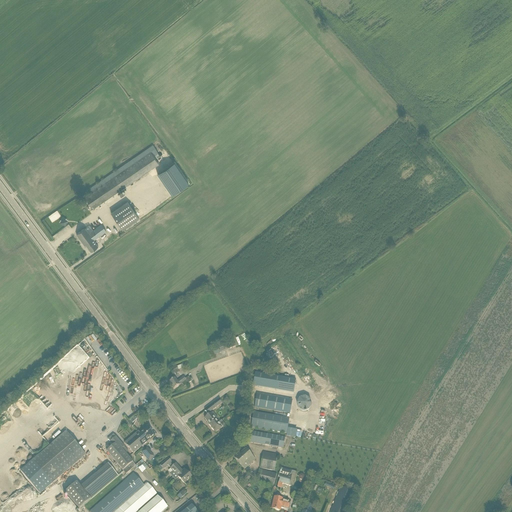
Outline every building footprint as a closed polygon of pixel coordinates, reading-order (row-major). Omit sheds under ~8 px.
[(91,192),(84,197),(92,209),(122,189),(158,164),(150,152),(151,151),(155,155),(158,153),(153,145),(148,148),(89,189),(91,192)] [(174,163),(157,174),(172,195),(188,184),(174,163)] [(111,213),(122,230),(139,218),(127,202),(111,213)] [(62,217),(59,222),(64,225),(68,220),(62,217)] [(84,245),(85,245),(91,252),(98,246),(94,240),(106,231),(101,224),(91,232),(90,231),(88,233),(85,228),(80,231),(76,234),(84,245)] [(212,349),(214,355),(220,353),(232,349),(232,348),(237,346),(235,339),(233,340),(233,341),(212,349)] [(171,366),(174,374),(180,372),(179,369),(178,370),(175,364),(171,366)] [(89,365),(83,370),(88,375),(93,370),(89,365)] [(255,372),(253,386),(293,393),(296,379),(255,372)] [(169,382),(174,389),(183,383),(185,386),(192,381),(189,377),(185,379),(184,377),(177,382),(174,379),(169,382)] [(124,392),(115,381),(113,381),(112,382),(109,383),(106,386),(104,387),(103,384),(108,382),(107,379),(106,378),(103,379),(102,378),(85,391),(95,388),(97,391),(100,390),(101,393),(103,391),(104,393),(102,394),(102,396),(108,402),(116,396),(118,398),(124,392)] [(254,407),(281,412),(290,413),(292,400),(256,394),(254,407)] [(310,399),(304,397),(299,398),(296,404),(298,409),(303,412),(309,410),(311,405),(310,399)] [(205,411),(207,414),(221,404),(219,401),(205,411)] [(208,415),(204,418),(210,426),(211,427),(212,428),(213,429),(213,430),(215,433),(222,428),(225,425),(221,420),(218,423),(216,420),(216,419),(217,419),(217,418),(216,417),(215,415),(213,412),(209,415),(208,415)] [(251,427),(287,433),(289,418),(253,412),(251,427)] [(82,417),(78,422),(82,426),(87,421),(82,417)] [(150,439),(150,438),(154,435),(147,428),(140,433),(138,431),(124,443),(133,454),(150,439)] [(296,431),(294,447),(290,446),(288,463),(292,463),(291,468),(297,469),(302,432),(296,431)] [(20,471),(39,494),(85,455),(66,432),(20,471)] [(250,442),(282,448),(283,447),(285,437),(252,432),(250,442)] [(113,446),(106,451),(115,462),(114,463),(115,465),(117,464),(123,471),(126,474),(136,466),(133,462),(122,449),(124,447),(115,437),(110,442),(113,446)] [(235,459),(245,469),(255,459),(246,449),(235,459)] [(260,468),(265,469),(274,471),(277,455),(263,452),(260,468)] [(160,466),(163,469),(171,462),(169,458),(160,466)] [(189,480),(188,480),(191,478),(185,471),(183,473),(178,468),(176,464),(171,468),(174,472),(171,474),(176,480),(178,477),(186,486),(189,483),(188,481),(189,480)] [(278,483),(277,487),(281,488),(282,484),(293,487),(297,473),(281,468),(280,470),(293,473),(291,479),(278,476),(278,477),(280,478),(278,483)] [(256,481),(273,486),(276,474),(259,469),(256,481)] [(124,482),(90,511),(114,511),(135,494),(144,486),(133,474),(124,482)] [(242,480),(246,483),(251,478),(247,474),(242,480)] [(65,493),(79,510),(91,499),(76,483),(65,493)] [(135,511),(156,494),(147,484),(144,486),(135,494),(114,511),(135,511)] [(333,505),(330,511),(347,511),(355,492),(341,486),(340,490),(339,493),(339,492),(333,505)] [(158,497),(141,511),(159,511),(163,509),(165,511),(167,509),(167,508),(167,507),(158,497)] [(271,508),(280,511),(281,506),(288,508),(290,502),(283,500),(283,499),(275,497),(271,508)] [(306,503),(301,511),(310,511),(313,506),(306,503)]
